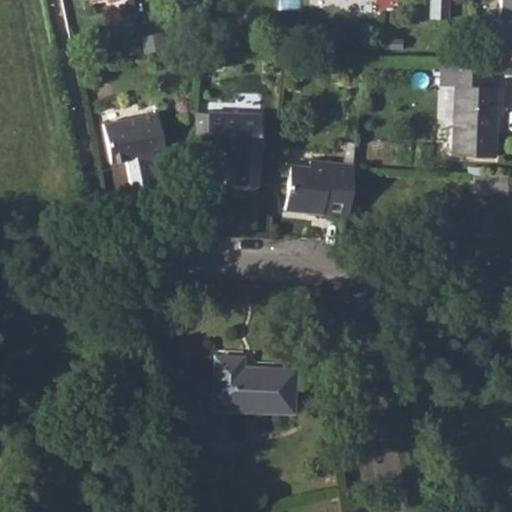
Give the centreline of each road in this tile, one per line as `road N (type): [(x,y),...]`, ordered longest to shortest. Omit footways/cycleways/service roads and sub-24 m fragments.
road 1 (unclassified): [(345,267),(110,265),(0,252)]
road 2 (residential): [(345,267),(403,511)]
road 3 (track): [(110,265),(157,511)]
road 4 (unclassified): [(511,267),(345,267)]
